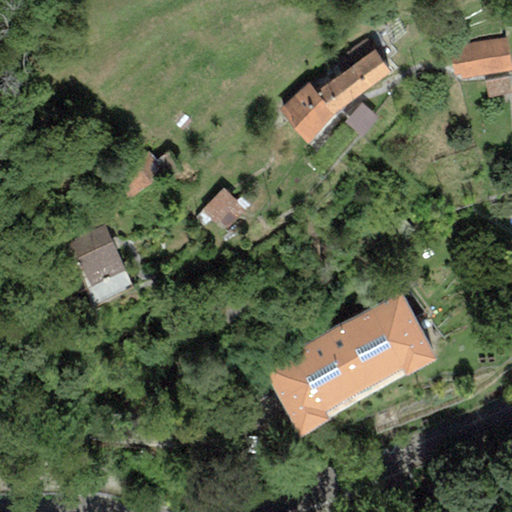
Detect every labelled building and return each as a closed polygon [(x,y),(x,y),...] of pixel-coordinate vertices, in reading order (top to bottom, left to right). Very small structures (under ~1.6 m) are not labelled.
[(309,83),(280,110),(308,145),(333,114),(390,73),(375,51),(366,38),(345,53),(353,65),(317,93),(309,83)] [(511,69),(511,68),(506,38),(456,48),(457,55),(451,56),(454,75),(459,74),(460,80),(511,69)] [(377,117),(361,103),(343,123),(360,138),(377,117)] [(155,160),(148,151),(111,176),(128,200),(164,175),(168,181),(183,171),(169,151),(155,160)] [(245,211),(223,188),(201,210),(223,232),(245,211)] [(132,286),(105,227),(68,245),(95,303),(132,286)] [(401,293),(262,366),(298,435),(437,362),(401,293)]
